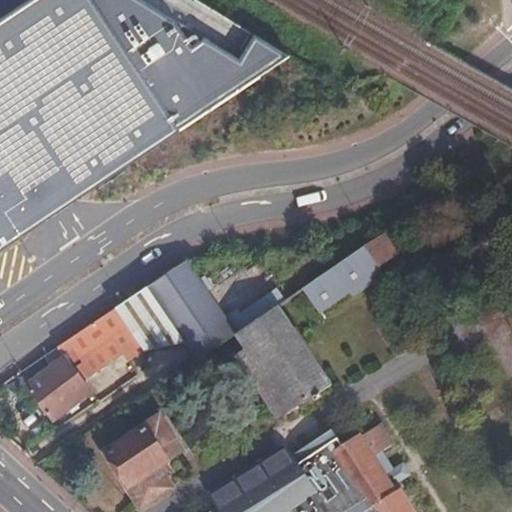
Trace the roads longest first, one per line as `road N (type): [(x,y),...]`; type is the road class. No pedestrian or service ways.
road 1 (tertiary): [(0,355),(190,228),(386,175),(511,78)]
road 2 (tertiary): [(511,45),(381,147),(321,168),(179,194),(0,311)]
